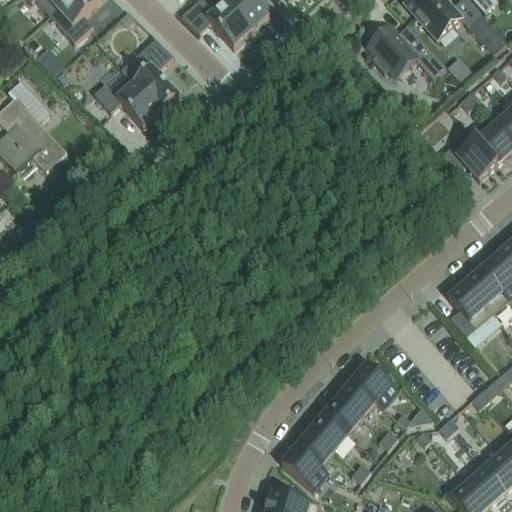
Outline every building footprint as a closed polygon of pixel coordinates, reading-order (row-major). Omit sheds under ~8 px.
[(24,0),(31,8),(35,5),(50,22),(73,0),(24,0)] [(94,0),(73,0),(50,22),(75,49),(93,32),(84,22),(101,7),(94,0)] [(217,0),(206,0),(182,22),(188,27),(200,39),(211,29),(234,54),(251,38),(217,0)] [(217,0),(251,38),(269,22),(249,0),(217,0)] [(441,0),(413,0),(404,9),(437,46),(463,24),(441,0)] [(491,0),(468,0),(485,19),(498,7),(491,0)] [(481,20),(468,32),(494,61),(507,49),(481,20)] [(434,86),(446,74),(408,31),(398,40),(391,32),(368,52),(377,61),(372,65),(384,79),(389,75),(396,83),(415,65),(434,86)] [(156,45),(122,76),(128,83),(128,82),(161,119),(179,103),(157,78),(173,63),(165,55),(156,45)] [(459,63),(447,74),(463,91),(474,81),(459,63)] [(498,74),(492,79),(500,88),(506,83),(498,74)] [(64,78),(58,84),(64,91),(70,85),(64,78)] [(106,90),(94,100),(111,119),(121,110),(144,135),(161,119),(128,82),(128,83),(112,97),(106,90)] [(67,159),(39,129),(51,118),(21,86),(8,98),(14,105),(0,117),(0,128),(4,133),(6,131),(11,136),(0,146),(0,162),(15,179),(33,163),(46,177),(67,159)] [(480,106),(472,97),(466,102),(474,111),(480,106)] [(474,111),(466,102),(460,108),(468,117),(474,111)] [(511,122),(509,119),(493,133),(511,155),(511,122)] [(511,158),(511,155),(493,133),(477,147),(497,171),(511,158)] [(477,147),(469,137),(451,154),(467,172),(480,187),(497,171),(477,147)] [(467,172),(451,154),(442,162),(458,180),(467,172)] [(511,248),(498,261),(511,276),(511,248)] [(511,303),(511,276),(498,261),(482,275),(509,306),(511,303)] [(509,306),(482,275),(466,289),(493,320),(509,306)] [(493,320),(466,289),(449,304),(460,317),(476,335),(493,320)] [(476,335),(460,317),(451,325),(467,343),(476,335)] [(399,397),(388,388),(391,385),(379,375),(377,378),(367,370),(353,387),(384,414),(399,397)] [(384,414),(353,387),(339,404),(363,424),(376,408),(383,415),(384,414)] [(491,405),(483,396),(477,401),(485,410),(491,405)] [(485,410),(477,401),(471,406),(479,416),(485,410)] [(349,441),(363,424),(339,404),(325,420),(349,441)] [(397,425),(407,433),(412,427),(402,419),(397,425)] [(349,441),(325,420),(311,437),(335,457),(349,441)] [(459,433),(451,424),(445,429),(453,438),(459,433)] [(453,438),(445,429),(439,435),(447,444),(453,438)] [(393,450),(398,444),(389,436),(384,442),(393,450)] [(335,457),(311,437),(297,453),(328,480),(329,479),(321,473),(335,457)] [(423,438),(417,443),(425,452),(431,447),(423,438)] [(511,441),(511,440),(494,454),(511,473),(511,441)] [(384,442),(379,448),(388,456),(393,450),(384,442)] [(328,480),(297,453),(282,470),(314,497),(328,480)] [(511,492),(511,473),(494,454),(478,468),(505,499),(511,492)] [(489,511),(505,499),(478,468),(462,482),(487,511),(489,511)] [(371,477),(362,469),(357,476),(366,483),(371,477)] [(366,483),(357,476),(351,482),(361,489),(366,483)] [(446,496),(433,482),(424,490),(440,508),(448,501),(445,497),(446,496)] [(487,511),(462,482),(446,496),(445,497),(448,501),(458,511),(487,511)] [(318,511),(319,511),(273,497),(268,511),(318,511)]
